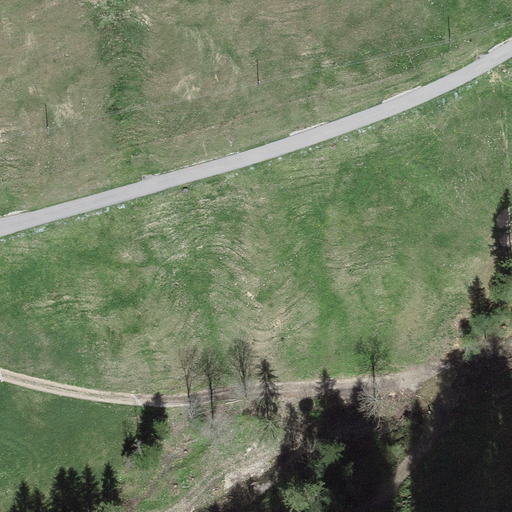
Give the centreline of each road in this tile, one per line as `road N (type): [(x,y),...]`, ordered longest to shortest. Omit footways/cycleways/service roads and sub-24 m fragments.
road 1 (track): [(0,373),(55,388),(150,395),(440,377),(449,393),(443,413),(362,511)]
road 2 (unclassified): [(0,227),(331,130),(511,48)]
